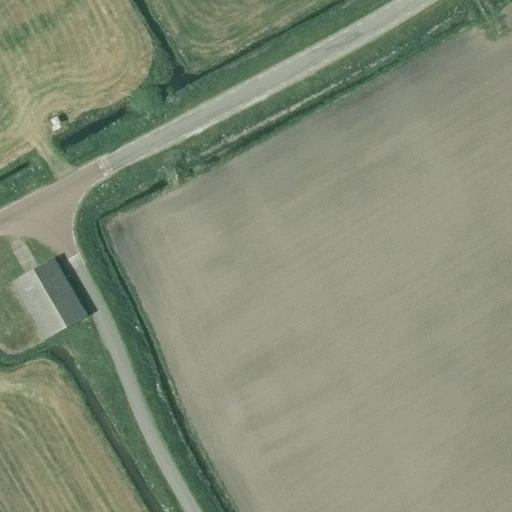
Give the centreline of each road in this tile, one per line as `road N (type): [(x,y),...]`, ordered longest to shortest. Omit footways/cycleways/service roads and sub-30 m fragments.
road 1 (tertiary): [(48,204),(416,0)]
road 2 (unclassified): [(195,511),(143,424),(109,325),(48,204)]
